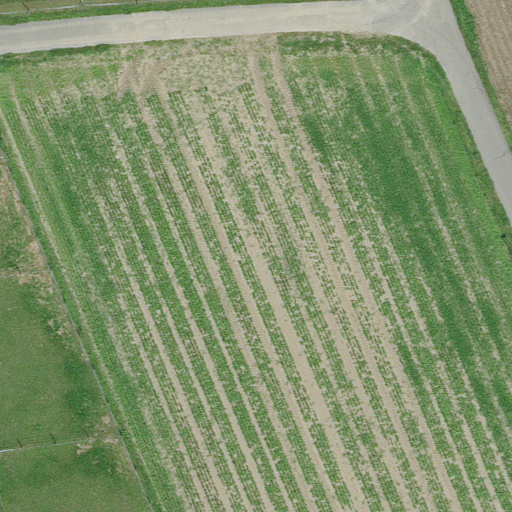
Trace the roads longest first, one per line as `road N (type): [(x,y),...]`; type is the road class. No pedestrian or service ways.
road 1 (track): [(404,0),(0,34)]
road 2 (track): [(511,170),(441,0)]
